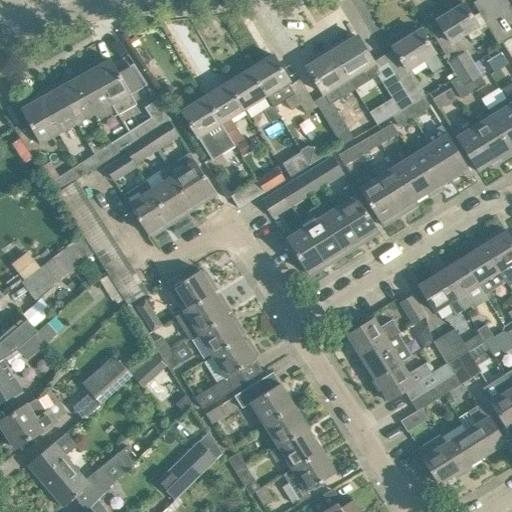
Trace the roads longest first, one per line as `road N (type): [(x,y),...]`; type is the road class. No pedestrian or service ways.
road 1 (residential): [(293,324),(230,223),(154,270),(94,179)]
road 2 (residential): [(293,324),(481,204),(511,197)]
road 3 (residential): [(412,511),(293,324)]
road 4 (residential): [(28,25),(148,0)]
